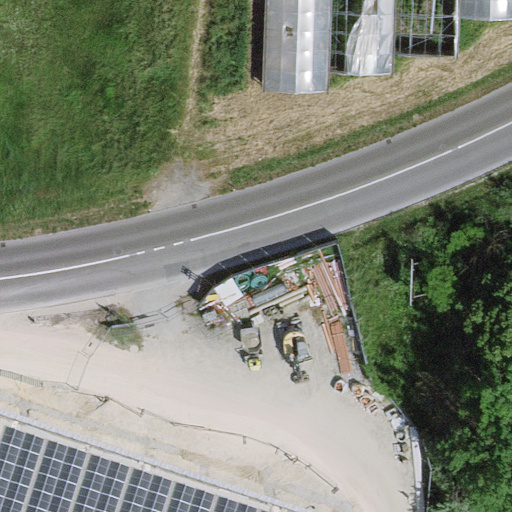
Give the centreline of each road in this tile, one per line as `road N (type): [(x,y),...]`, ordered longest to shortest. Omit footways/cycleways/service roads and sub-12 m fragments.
road 1 (secondary): [(0,276),(285,212),(511,122)]
road 2 (track): [(177,242),(198,0)]
road 3 (unknown): [(177,242),(184,455)]
